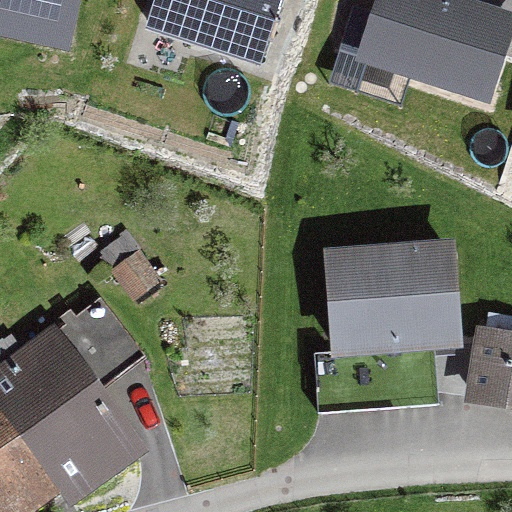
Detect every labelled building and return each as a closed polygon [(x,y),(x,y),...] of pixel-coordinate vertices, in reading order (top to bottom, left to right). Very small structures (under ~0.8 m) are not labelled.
[(70,0),(0,0),(0,34),(59,48),(70,0)] [(159,0),(151,27),(257,61),(276,0),(159,0)] [(448,0),(383,0),(365,59),(484,98),(510,20),(448,0)] [(446,249),(332,258),(339,353),(434,346),(454,344),(446,249)] [(114,272),(129,292),(154,274),(138,253),(114,272)] [(0,511),(18,511),(58,484),(70,500),(139,450),(92,386),(138,350),(99,300),(0,374),(0,511)] [(511,402),(511,341),(483,337),(473,396),(511,402)] [(314,354),(318,414),(438,405),(434,346),(339,353),(314,354)]
